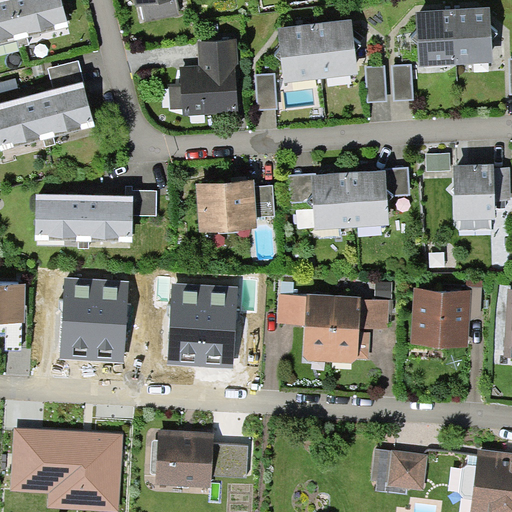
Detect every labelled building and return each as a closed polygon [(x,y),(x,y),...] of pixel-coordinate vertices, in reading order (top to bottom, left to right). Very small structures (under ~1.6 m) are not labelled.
[(15,41),(17,48),(22,47),(9,0),(0,0),(0,37),(2,44),(15,41)] [(36,27),(64,20),(58,0),(9,0),(22,47),(27,45),(25,38),(38,35),(36,27)] [(161,1),(164,15),(177,13),(173,0),(136,0),(137,5),(161,1)] [(485,11),(451,13),(453,59),(459,58),(465,63),(470,58),(487,57),(487,42),(495,33),(485,24),(485,11)] [(448,59),(453,59),(451,13),(417,15),(418,28),(409,38),(418,46),(419,61),(438,59),(443,64),(448,58),(448,59)] [(347,23),(313,27),(318,73),(324,71),(330,76),(334,71),(352,69),(351,54),(359,44),(348,36),(347,23)] [(313,73),(318,73),(313,27),(279,31),(280,44),(272,54),(282,62),(284,77),(302,74),(308,79),(313,73)] [(200,43),(201,70),(179,72),(182,112),(234,108),(230,41),(200,43)] [(55,80),(78,74),(74,62),(52,68),(55,80)] [(393,97),(409,96),(407,66),(391,67),(393,97)] [(382,80),(381,68),(365,69),(365,81),(382,80)] [(55,80),(58,92),(81,86),(78,74),(55,80)] [(255,87),(272,86),(271,76),(255,77),(255,87)] [(58,92),(35,98),(48,146),(53,145),(51,138),(64,134),(62,127),(90,120),(81,86),(58,92)] [(43,148),(48,146),(35,98),(0,106),(0,143),(26,137),(28,144),(41,140),(43,148)] [(489,213),(490,213),(489,167),(454,168),(455,186),(449,191),(455,197),(455,214),(456,214),(457,227),(460,230),(486,229),(489,226),(489,213)] [(383,219),(382,205),(391,195),(381,186),(380,173),(346,176),(349,221),(355,220),(361,225),(365,220),(383,219)] [(343,221),(344,221),(349,221),(346,176),(312,178),(313,191),(304,201),(314,209),(315,223),(333,222),(338,227),(343,221)] [(250,217),(270,216),(268,186),(248,187),(247,182),(198,186),(201,226),(216,225),(217,232),(235,231),(235,223),(250,222),(250,217)] [(142,191),(123,191),(123,199),(129,199),(129,215),(142,216),(142,191)] [(154,216),(155,191),(142,191),(142,216),(154,216)] [(81,249),(82,199),(35,198),(34,233),(62,234),(62,241),(76,241),(76,249),(81,249)] [(129,199),(123,199),(82,199),(81,249),(86,249),(87,241),(100,242),(100,234),(129,235),(129,215),(129,199)] [(0,319),(4,319),(3,350),(18,350),(19,320),(16,320),(16,284),(0,283),(0,319)] [(446,342),(461,343),(464,293),(416,291),(413,341),(426,341),(432,348),(440,348),(446,342)] [(384,313),(389,313),(390,295),(381,294),(380,300),(385,300),(384,313)] [(302,347),(329,349),(332,297),(305,296),(302,347)] [(357,299),(332,297),(329,349),(348,350),(348,356),(364,357),(365,334),(355,333),(357,299)] [(226,449),(226,443),(210,442),(210,438),(157,435),(155,479),(171,480),(172,481),(172,484),(190,485),(190,482),(192,481),(208,482),(208,476),(224,477),(226,454),(227,454),(227,449),(226,449)] [(418,488),(422,458),(392,454),(388,486),(403,488),(403,486),(418,488)] [(492,511),(511,511),(511,459),(476,455),(476,457),(466,456),(465,465),(461,468),(458,493),(461,497),(471,498),(470,505),(490,508),(492,510),(492,511)]
